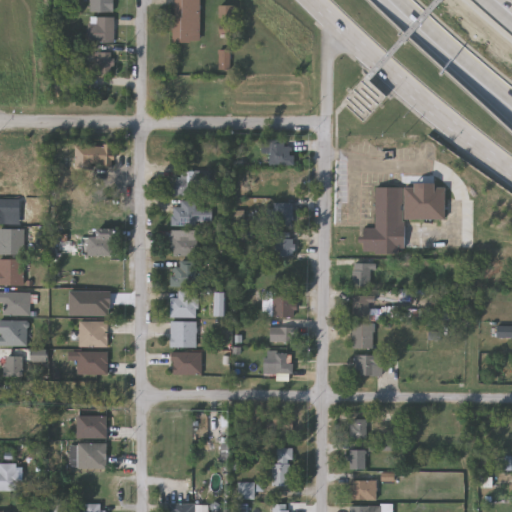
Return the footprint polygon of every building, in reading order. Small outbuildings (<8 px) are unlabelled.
[(89,12),(89,0),(112,0),(112,12),(89,12)] [(173,43),(173,0),(199,0),(199,43),(173,43)] [(112,17),(112,42),(87,42),(87,23),(95,23),(95,17),(112,17)] [(111,75),(90,75),(90,52),(111,52),(111,75)] [(198,101),(198,81),(175,81),(175,101),(198,101)] [(268,165),(268,143),(288,143),(288,165),(268,165)] [(75,167),(75,145),(112,145),(112,167),(75,167)] [(174,195),(174,171),(208,171),(208,186),(197,186),(197,195),(174,195)] [(375,229),(375,188),(404,188),(404,253),(363,253),(363,229),(375,229)] [(6,216),(6,223),(0,223),(0,199),(20,199),(20,216),(6,216)] [(196,208),(211,208),(211,225),(171,225),(171,207),(180,207),(180,200),(196,200),(196,208)] [(272,219),(273,203),(292,203),(292,219),(272,219)] [(0,229),(22,229),(22,255),(0,255),(0,229)] [(171,230),(197,230),(197,255),(171,255),(171,230)] [(294,256),(274,256),(274,231),(294,231),(294,256)] [(82,255),(82,233),(113,233),(113,255),(82,255)] [(0,285),(0,259),(22,259),(22,285),(0,285)] [(195,260),(195,286),(170,286),(170,267),(180,267),(180,260),(195,260)] [(370,287),(351,287),(351,262),(370,262),(370,287)] [(0,292),(28,292),(28,315),(2,315),(2,303),(0,303),(0,292)] [(171,317),(171,293),(197,293),(197,317),(171,317)] [(294,317),(263,317),(262,296),(294,296),(294,317)] [(351,317),(351,296),(370,296),(370,317),(351,317)] [(0,321),(26,321),(26,346),(0,346),(0,321)] [(79,347),(79,321),(107,321),(107,347),(79,347)] [(195,321),(195,348),(171,348),(171,321),(195,321)] [(351,348),(351,323),(372,323),(372,348),(351,348)] [(293,327),(293,343),(269,343),(269,327),(293,327)] [(106,374),(77,374),(77,352),(106,352),(106,374)] [(172,374),(172,352),(201,352),(201,374),(172,374)] [(265,374),(265,353),(292,353),(292,374),(265,374)] [(375,364),(375,375),(354,375),(354,354),(381,355),(381,364),(375,364)] [(288,414),(288,436),(272,435),(273,414),(288,414)] [(76,438),(76,415),(106,415),(106,438),(76,438)] [(349,439),(349,419),(366,419),(366,439),(349,439)] [(106,444),(106,468),(77,468),(77,444),(106,444)] [(272,486),(272,448),(290,448),(290,486),(272,486)] [(348,469),(348,450),(365,450),(365,469),(348,469)] [(0,491),(0,464),(16,464),(16,491),(0,491)] [(375,499),(348,499),(348,480),(375,480),(375,499)] [(194,503),(194,511),(169,511),(169,503),(194,503)] [(271,511),(271,503),(289,503),(289,511),(271,511)]
